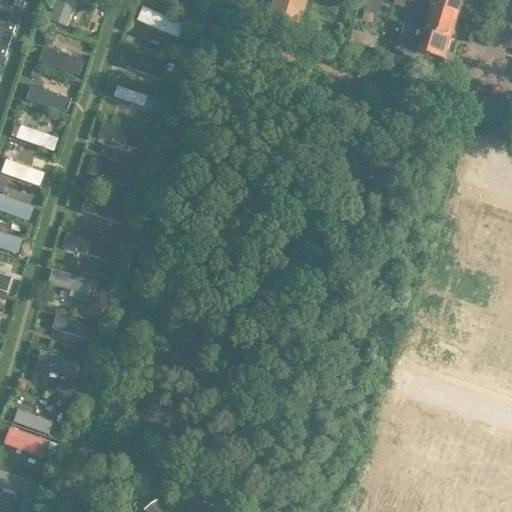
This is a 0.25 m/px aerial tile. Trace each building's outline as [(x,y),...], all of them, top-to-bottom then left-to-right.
[(274,0),(269,16),(295,25),(303,0),(274,0)] [(361,0),(359,7),(372,11),(375,0),(361,0)] [(451,34),(458,13),(430,4),(415,0),(393,0),(392,3),(405,7),(401,20),(404,20),(451,34)] [(415,0),(430,4),(458,13),(461,0),(415,0)] [(0,62),(2,63),(4,58),(3,57),(14,24),(15,24),(17,18),(8,15),(6,22),(0,20),(0,62)] [(451,34),(404,20),(401,32),(399,32),(394,47),(403,50),(402,52),(414,56),(415,53),(418,54),(419,50),(444,57),(451,34)] [(351,29),(348,40),(371,47),(374,36),(351,29)] [(83,53),(42,39),(37,54),(78,68),(83,53)] [(69,96),(27,82),(22,97),(63,111),(69,96)] [(97,115),(92,130),(134,145),(139,130),(97,115)] [(134,171),(93,157),(87,172),(129,186),(134,171)] [(0,208),(26,218),(32,203),(0,191),(0,208)] [(80,192),(75,207),(117,221),(122,206),(80,192)] [(460,243),(458,248),(482,256),(496,216),(472,208),(469,217),(466,226),(463,234),(463,235),(460,243)] [(458,214),(455,222),(466,226),(469,217),(458,214)] [(511,221),(496,216),(482,256),(506,265),(509,257),(508,257),(511,245),(511,221)] [(455,222),(452,231),(463,235),(463,234),(466,226),(455,222)] [(54,244),(96,259),(101,244),(60,229),(54,244)] [(0,231),(0,248),(14,253),(19,238),(0,231)] [(452,231),(449,240),(460,243),(463,235),(452,231)] [(449,240),(446,248),(457,252),(458,248),(460,243),(449,240)] [(446,248),(443,257),(454,261),(457,252),(446,248)] [(443,257),(440,265),(451,269),(454,261),(443,257)] [(89,296),(95,281),(53,267),(48,282),(89,296)] [(435,282),(432,291),(443,295),(446,286),(435,282)] [(432,291),(429,300),(440,303),(443,295),(432,291)] [(429,300),(426,308),(437,312),(439,307),(440,303),(429,300)] [(428,338),(425,347),(449,355),(462,315),(439,307),(437,312),(434,321),(431,329),(428,338)] [(426,308),(423,317),(434,321),(437,312),(426,308)] [(462,315),(449,355),(471,363),(472,363),(483,331),(484,331),(487,323),(462,315)] [(423,317),(420,325),(431,329),(434,321),(423,317)] [(420,325),(417,334),(428,338),(431,329),(420,325)] [(471,363),(468,371),(493,379),(506,339),(484,331),(483,331),(472,363),(471,363)] [(511,340),(506,339),(493,379),(511,385),(511,340)] [(382,443),(374,466),(387,470),(391,460),(412,467),(426,427),(403,419),(394,447),(382,443)] [(426,427),(412,467),(434,475),(430,485),(443,489),(451,467),(439,463),(449,434),(426,427)] [(475,477),(467,500),(481,504),(484,494),(506,501),(511,482),(511,457),(497,452),(487,481),(475,477)] [(28,482),(0,471),(0,488),(23,497),(28,482)]
